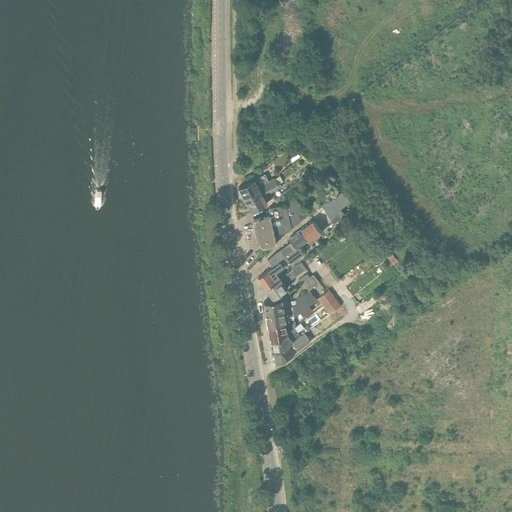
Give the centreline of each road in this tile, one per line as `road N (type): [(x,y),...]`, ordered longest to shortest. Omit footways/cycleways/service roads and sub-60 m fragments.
road 1 (unclassified): [(254,374),(223,186),(220,0)]
road 2 (unclassified): [(254,374),(281,366),(349,317),(352,310),(314,261)]
road 3 (unclassified): [(275,511),(254,374)]
